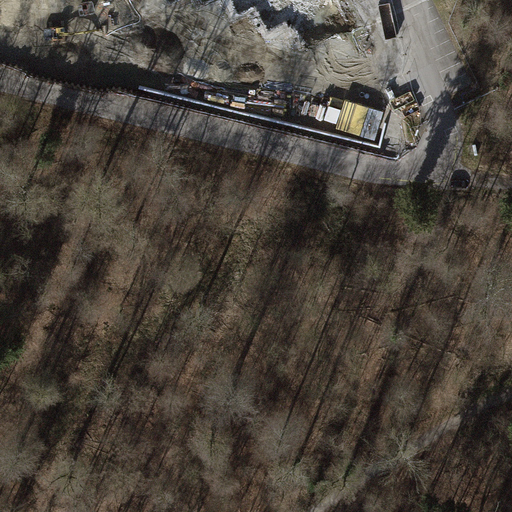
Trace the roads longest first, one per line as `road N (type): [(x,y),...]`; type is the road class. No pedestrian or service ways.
road 1 (residential): [(0,77),(438,182),(443,117)]
road 2 (track): [(511,392),(458,414),(315,511)]
